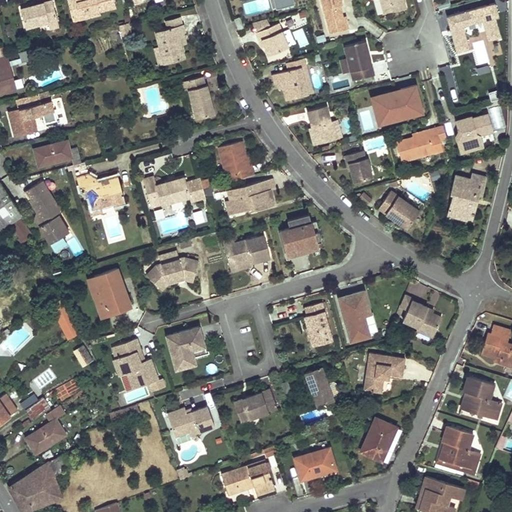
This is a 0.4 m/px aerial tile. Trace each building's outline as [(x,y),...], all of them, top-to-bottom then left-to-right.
[(57,19),(51,0),(45,0),(31,4),(31,6),(29,7),(28,5),(20,7),(25,27),(57,19)] [(116,7),(114,0),(76,0),(76,1),(69,3),(74,22),(82,19),(80,13),(87,11),(88,15),(103,11),(116,7)] [(350,19),(347,20),(342,4),(345,4),(344,0),(323,0),(333,33),(352,28),(350,19)] [(381,0),(385,12),(407,6),(405,0),(381,0)] [(443,0),(437,2),(439,10),(451,6),(449,0),(443,0)] [(501,14),(497,1),(450,15),(460,51),(468,49),(469,52),(473,51),(472,47),(473,47),(471,40),(468,40),(467,36),(469,36),(467,26),(466,24),(476,21),(476,23),(486,20),(488,25),(491,24),(492,28),(489,29),(492,39),(502,36),(499,27),(501,27),(498,15),(501,14)] [(104,13),(103,11),(88,15),(87,11),(80,13),(82,19),(104,13)] [(183,25),(181,17),(166,21),(168,29),(183,25)] [(130,33),(127,23),(119,25),(121,36),(130,33)] [(186,33),(184,25),(183,25),(168,29),(157,32),(161,47),(165,63),(185,58),(182,46),(179,35),(183,34),(186,33)] [(292,51),(284,27),(261,35),(264,44),(267,43),(269,49),(273,58),(292,51)] [(302,43),(310,39),(305,28),(297,32),(302,43)] [(377,75),(368,40),(347,46),(350,56),(353,71),(356,81),(377,75)] [(156,48),(161,65),(165,63),(161,47),(156,48)] [(6,55),(0,56),(0,92),(15,89),(6,55)] [(353,71),(350,56),(342,58),(346,73),(353,71)] [(309,65),(307,58),(289,62),(291,70),(275,74),(277,84),(281,83),(287,81),(288,86),(286,87),(289,100),(311,94),(303,67),(309,65)] [(316,92),(309,65),(303,67),(311,94),(316,92)] [(204,76),(181,82),(183,92),(189,91),(197,118),(216,113),(213,103),(211,104),(210,99),(212,98),(209,85),(207,85),(204,76)] [(381,119),(423,108),(417,86),(375,97),(381,119)] [(48,90),(17,98),(19,108),(20,112),(10,115),(15,135),(36,129),(32,116),(54,110),(48,90)] [(499,91),(489,93),(491,102),(501,99),(499,91)] [(329,105),(310,110),(314,127),(315,130),(313,131),(316,144),(338,138),(336,131),(338,130),(336,120),(334,121),(329,105)] [(496,130),(491,113),(475,117),(475,115),(458,120),(461,130),(462,130),(468,133),(467,136),(463,134),(458,135),(461,145),(467,143),(468,149),(486,143),(484,134),(496,130)] [(336,131),(338,138),(345,136),(340,119),(336,120),(338,130),(336,131)] [(450,138),(447,126),(440,128),(443,140),(450,138)] [(440,128),(431,130),(432,134),(417,139),(400,143),(405,162),(446,151),(443,140),(440,128)] [(416,135),(417,139),(432,134),(431,130),(416,135)] [(67,140),(34,148),(38,164),(52,160),(53,162),(71,157),(73,164),(81,162),(77,147),(70,149),(67,140)] [(245,156),(241,142),(217,148),(225,176),(228,175),(230,181),(246,177),(244,171),(249,169),(245,156)] [(486,143),(468,149),(467,143),(461,145),(463,153),(487,146),(486,143)] [(354,169),(357,181),(375,176),(370,156),(368,157),(366,149),(347,154),(350,162),(352,162),(354,169)] [(249,155),(245,156),(249,169),(244,171),(246,177),(254,175),(249,155)] [(482,194),(487,176),(472,172),(470,178),(455,174),(450,192),(453,193),(448,210),(457,212),(456,216),(467,219),(469,211),(474,212),(477,202),(473,202),(474,198),(478,198),(479,194),(482,194)] [(122,194),(117,176),(108,178),(110,183),(103,185),(102,180),(97,181),(96,178),(89,173),(78,176),(83,192),(85,191),(87,198),(90,197),(93,206),(93,208),(101,205),(113,202),(114,205),(125,202),(123,197),(125,197),(124,193),(122,194)] [(187,182),(186,176),(157,184),(155,175),(144,178),(151,205),(161,203),(162,204),(191,195),(193,203),(207,199),(204,188),(202,180),(201,178),(187,182)] [(276,188),(273,178),(228,190),(231,200),(233,200),(237,213),(249,210),(255,208),(255,210),(275,205),(271,189),(276,188)] [(58,203),(43,179),(26,190),(31,198),(28,199),(35,212),(41,213),(43,217),(37,220),(50,241),(70,229),(59,213),(54,211),(52,207),(58,203)] [(0,229),(21,216),(0,184),(0,229)] [(407,227),(419,210),(391,190),(379,207),(407,227)] [(372,200),(364,193),(360,198),(368,205),(372,200)] [(237,213),(233,200),(231,200),(227,201),(230,214),(237,213)] [(54,211),(59,213),(61,204),(58,203),(52,207),(54,211)] [(103,212),(101,205),(93,208),(93,206),(89,207),(92,216),(103,212)] [(162,210),(154,212),(156,220),(164,218),(162,210)] [(41,213),(35,212),(34,219),(37,220),(43,217),(41,213)] [(202,212),(194,214),(197,225),(205,223),(202,212)] [(303,234),(307,247),(317,245),(308,213),(287,219),(289,227),(297,225),(300,235),(303,234)] [(11,224),(19,237),(27,231),(19,218),(11,224)] [(286,258),(308,252),(307,247),(303,234),(300,235),(297,225),(289,227),(278,230),(286,258)] [(121,228),(112,230),(115,241),(124,238),(121,228)] [(27,231),(19,237),(21,241),(30,235),(27,231)] [(270,257),(264,233),(233,242),(224,245),(230,266),(245,261),(251,260),(252,262),(270,257)] [(51,244),(54,251),(64,246),(61,239),(51,244)] [(198,260),(184,256),(179,258),(177,250),(159,255),(161,263),(162,268),(158,269),(150,277),(160,287),(166,281),(176,278),(176,275),(183,273),(184,276),(194,279),(198,260)] [(162,268),(161,263),(156,264),(146,274),(150,277),(158,269),(162,268)] [(107,314),(130,306),(116,268),(94,276),(107,314)] [(101,316),(107,314),(94,276),(87,279),(101,316)] [(339,297),(351,340),(370,335),(364,315),(370,313),(364,290),(339,297)] [(417,329),(433,336),(442,317),(432,313),(427,310),(428,307),(412,299),(403,319),(419,327),(417,329)] [(52,309),(68,339),(80,331),(73,317),(71,318),(62,300),(58,302),(51,306),(52,309)] [(332,340),(322,302),(305,306),(307,315),(304,315),(313,345),(332,340)] [(498,361),(506,363),(507,359),(511,360),(511,341),(511,344),(506,342),(503,341),(505,337),(508,336),(510,330),(492,324),(489,333),(486,332),(480,352),(494,356),(498,354),(500,355),(498,361)] [(166,335),(176,369),(196,363),(194,356),(191,349),(204,345),(198,325),(166,335)] [(136,387),(157,379),(150,358),(144,360),(140,361),(136,351),(140,349),(136,337),(112,346),(116,357),(114,358),(120,375),(128,372),(131,371),(136,387)] [(81,355),(85,361),(90,357),(83,345),(74,351),(78,357),(81,355)] [(191,349),(194,356),(206,352),(204,345),(191,349)] [(405,357),(369,352),(364,389),(381,392),(383,378),(384,373),(389,374),(402,376),(405,357)] [(81,355),(78,357),(83,366),(91,361),(90,357),(85,361),(81,355)] [(311,393),(316,406),(334,400),(321,366),(304,372),(304,373),(311,393)] [(134,388),(136,387),(131,371),(128,372),(134,388)] [(459,408),(492,418),(497,401),(489,398),(493,383),(467,375),(465,383),(462,391),(464,391),(468,392),(466,400),(462,399),(459,408)] [(243,398),(233,401),(241,422),(278,409),(270,388),(246,397),(247,399),(244,401),(243,398)] [(0,421),(9,415),(17,410),(5,393),(0,396),(0,421)] [(32,420),(50,407),(42,396),(37,400),(34,402),(29,396),(20,403),(32,420)] [(501,402),(497,401),(492,418),(496,419),(501,402)] [(47,445),(65,434),(55,418),(64,412),(59,404),(45,413),(50,421),(25,437),(33,450),(46,443),(47,445)] [(136,404),(120,409),(123,419),(139,414),(136,404)] [(184,406),(176,409),(178,413),(169,417),(176,436),(189,431),(190,434),(215,425),(207,404),(187,412),(184,406)] [(109,413),(112,422),(123,419),(120,409),(109,413)] [(167,412),(169,417),(178,413),(176,409),(167,412)] [(375,417),(360,451),(381,460),(385,451),(389,441),(386,439),(393,426),(375,417)] [(439,458),(471,468),(476,451),(467,448),(472,433),(447,425),(446,426),(441,441),(444,442),(447,443),(444,451),(442,450),(439,458)] [(393,426),(386,439),(389,441),(395,427),(393,426)] [(504,449),(506,436),(499,435),(497,448),(504,449)] [(471,468),(439,458),(442,450),(444,442),(441,441),(435,462),(473,473),(474,469),(471,468)] [(46,443),(33,450),(35,453),(47,445),(46,443)] [(276,452),(273,445),(264,448),(265,452),(266,455),(276,452)] [(294,458),(301,480),(320,474),(319,471),(335,466),(329,447),(294,458)] [(264,448),(250,453),(251,457),(265,452),(264,448)] [(70,451),(64,453),(70,467),(71,469),(77,467),(70,451)] [(480,452),(476,451),(471,468),(474,469),(480,452)] [(58,457),(63,470),(70,467),(64,453),(58,457)] [(58,457),(47,461),(53,476),(71,469),(70,467),(63,470),(58,457)] [(220,473),(227,494),(249,487),(248,484),(253,483),(253,486),(256,494),(274,488),(265,459),(220,473)] [(8,487),(22,511),(62,497),(53,476),(47,461),(8,487)] [(335,466),(319,471),(320,474),(321,477),(336,472),(335,466)] [(185,467),(176,470),(180,479),(189,475),(185,467)] [(432,509),(441,511),(451,511),(454,506),(446,503),(448,495),(460,498),(464,487),(425,475),(420,492),(424,493),(419,509),(431,511),(432,509)] [(424,493),(420,492),(415,507),(419,509),(424,493)] [(111,511),(119,509),(117,503),(101,509),(95,511),(94,511),(111,511)]
